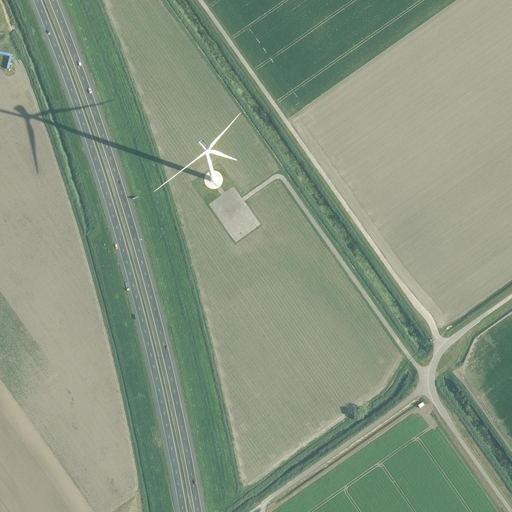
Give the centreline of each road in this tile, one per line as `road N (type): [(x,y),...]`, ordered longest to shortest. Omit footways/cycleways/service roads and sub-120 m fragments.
road 1 (motorway): [(199,511),(142,258),(54,0)]
road 2 (motorway): [(37,0),(127,264),(181,511)]
road 3 (unclassified): [(511,511),(429,385),(447,341),(511,296)]
